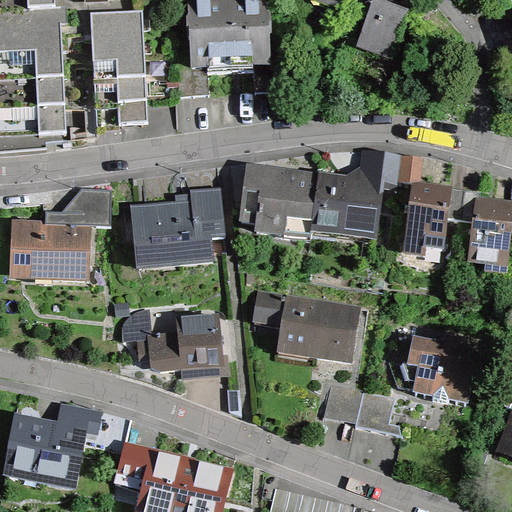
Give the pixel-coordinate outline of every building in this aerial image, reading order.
[(0,0),(0,106),(38,105),(40,137),(67,136),(66,108),(64,81),(70,80),(70,79),(70,65),(64,65),(63,53),(69,53),(68,37),(62,37),(62,25),(68,25),(67,9),(56,9),(55,0),(0,0)] [(343,0),(343,3),(358,8),(360,0),(343,0)] [(377,0),(360,0),(358,8),(371,13),(376,0),(377,0),(378,0),(377,0)] [(394,57),(410,12),(378,0),(377,0),(376,0),(371,13),(360,45),(394,57)] [(266,4),(190,8),(191,26),(188,26),(189,40),(192,40),(193,60),(193,68),(208,67),(208,75),(254,72),(254,65),(269,64),(268,37),(270,34),(270,24),(267,22),(266,4)] [(143,13),(91,15),(95,78),(96,106),(119,105),(120,129),(149,127),(143,13)] [(193,60),(177,61),(179,98),(210,97),(208,75),(208,67),(193,68),(193,60)] [(269,64),(254,65),(254,72),(255,95),(271,94),(269,64)] [(66,108),(96,106),(95,78),(70,79),(70,80),(64,81),(66,108)] [(400,171),(402,158),(372,154),(368,182),(398,186),(398,182),(400,171)] [(420,161),(402,158),(400,171),(419,174),(420,161)] [(417,185),(419,174),(400,171),(398,182),(417,185)] [(265,172),(264,183),(248,181),(243,223),(259,224),(258,233),(313,239),(314,229),(321,179),(265,172)] [(375,237),(377,237),(383,189),(347,185),(348,182),(321,179),(314,229),(341,233),(342,229),(375,233),(375,237)] [(440,193),(416,190),(409,243),(444,247),(447,221),(451,191),(451,190),(441,188),(440,193)] [(113,190),(83,190),(82,217),(113,217),(113,190)] [(462,223),(466,193),(451,191),(447,221),(462,223)] [(192,204),(133,209),(138,271),(213,265),(211,240),(226,239),(221,193),(191,196),(192,204)] [(478,225),(480,201),(481,195),(466,193),(462,223),(478,225)] [(490,203),(480,201),(478,225),(473,258),(507,262),(511,222),(511,208),(489,206),(490,203)] [(92,226),(14,224),(12,268),(54,270),(54,280),(90,282),(92,226)] [(323,305),(259,295),(254,323),(283,328),(280,347),(315,352),(314,359),(352,364),(359,317),(322,312),(323,305)] [(180,337),(157,338),(158,348),(151,356),(152,367),(160,373),(199,370),(200,378),(230,375),(227,344),(221,344),(219,318),(179,321),(180,337)] [(446,346),(415,339),(409,366),(390,362),(398,388),(437,396),(438,391),(470,398),(474,380),(480,381),(485,355),(460,350),(462,340),(448,337),(446,346)] [(357,424),(363,392),(332,385),(325,418),(357,424)] [(397,398),(363,392),(357,424),(356,428),(390,435),(397,398)] [(101,415),(69,410),(66,426),(98,432),(101,415)] [(71,485),(80,436),(16,423),(6,473),(71,485)] [(125,449),(118,479),(146,486),(153,456),(125,449)] [(232,474),(153,456),(146,486),(140,511),(146,511),(213,511),(218,496),(226,498),(232,474)] [(277,488),(271,511),(354,511),(356,507),(277,488)] [(222,511),(226,498),(218,496),(213,511),(222,511)]
